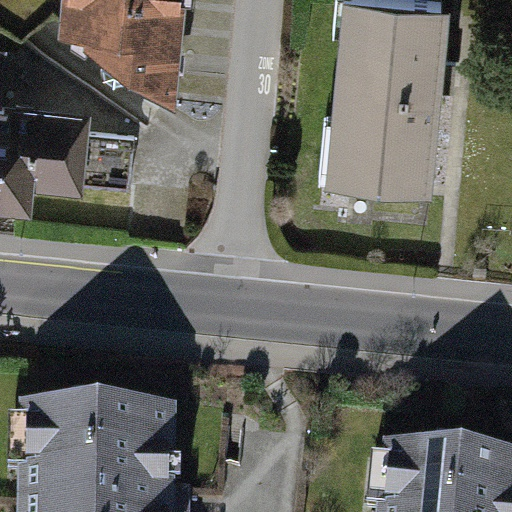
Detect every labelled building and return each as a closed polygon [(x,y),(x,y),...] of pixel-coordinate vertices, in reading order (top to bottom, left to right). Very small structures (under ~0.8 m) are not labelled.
[(71,0),(70,14),(74,14),(73,24),(94,27),(93,41),(105,49),(102,62),(109,71),(121,74),(130,67),(167,91),(176,0),(71,0)] [(352,0),(337,176),(424,184),(432,91),(435,91),(443,0),(442,0),(352,0)] [(82,114),(0,106),(0,199),(26,203),(28,177),(130,187),(135,135),(81,130),(82,114)] [(66,415),(29,414),(28,427),(42,427),(42,472),(27,471),(26,511),(180,511),(181,491),(166,491),(167,416),(101,415),(90,405),(74,406),(66,415)] [(429,456),(393,452),(391,466),(406,467),(401,511),(388,510),(387,511),(511,511),(511,465),(464,460),(455,449),(438,448),(429,456)]
